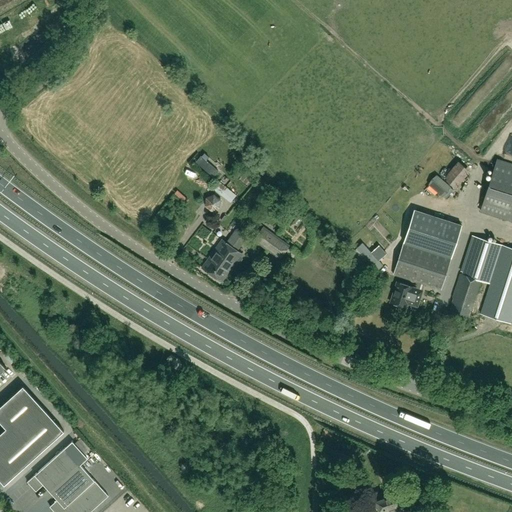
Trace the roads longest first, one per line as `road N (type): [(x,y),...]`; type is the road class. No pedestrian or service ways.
road 1 (unclassified): [(511,422),(353,364),(165,266),(79,206),(0,132)]
road 2 (trunk): [(511,462),(243,341),(0,184)]
road 3 (trunk): [(0,212),(214,350),(372,428),(511,483)]
road 4 (track): [(296,0),(480,163)]
